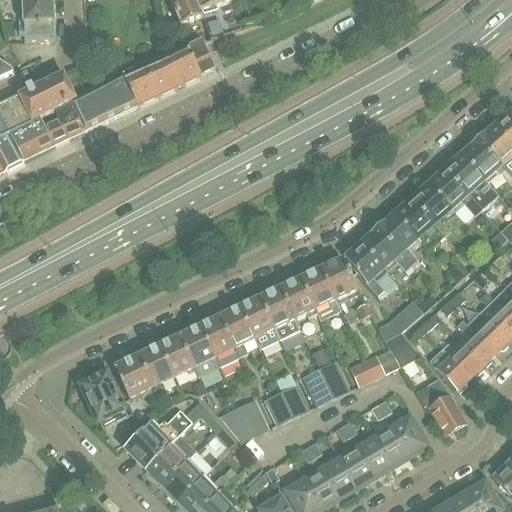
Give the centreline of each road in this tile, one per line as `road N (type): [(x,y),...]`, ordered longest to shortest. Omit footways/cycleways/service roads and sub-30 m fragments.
road 1 (tertiary): [(8,391),(61,353),(333,222),(511,61)]
road 2 (tertiary): [(415,0),(0,205)]
road 3 (primary): [(0,292),(350,97)]
road 4 (residential): [(511,387),(487,447),(382,511)]
road 5 (primary): [(350,97),(454,56),(511,15)]
road 6 (primary): [(492,0),(350,97)]
road 7 (residential): [(130,511),(8,391)]
road 8 (residential): [(0,94),(65,63),(69,0)]
